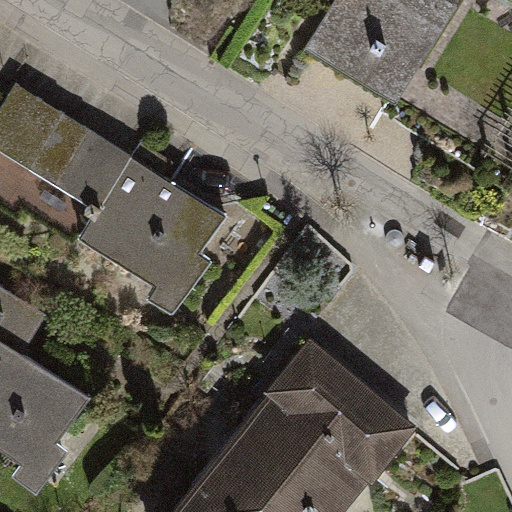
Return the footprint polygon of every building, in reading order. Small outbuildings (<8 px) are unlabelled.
[(383,47),(412,65),(451,0),(506,0),(511,3),(511,0),(341,0),(319,36),(371,68),(383,47)] [(383,47),(371,68),(400,85),(412,65),(383,47)] [(0,146),(6,150),(40,97),(16,82),(0,107),(0,146)] [(6,150),(28,164),(62,111),(40,97),(6,150)] [(88,127),(62,111),(28,164),(54,180),(88,127)] [(133,155),(88,127),(54,180),(89,202),(85,208),(93,213),(79,234),(181,299),(210,259),(198,251),(225,213),(151,166),(158,155),(140,144),(133,155)] [(0,313),(1,312),(4,314),(14,297),(0,287),(0,313)] [(23,326),(4,314),(1,312),(0,313),(0,445),(34,471),(92,394),(11,345),(23,326)] [(278,396),(224,462),(285,511),(335,511),(370,470),(372,472),(411,425),(310,342),(271,390),(278,396)] [(285,511),(224,462),(182,511),(285,511)]
